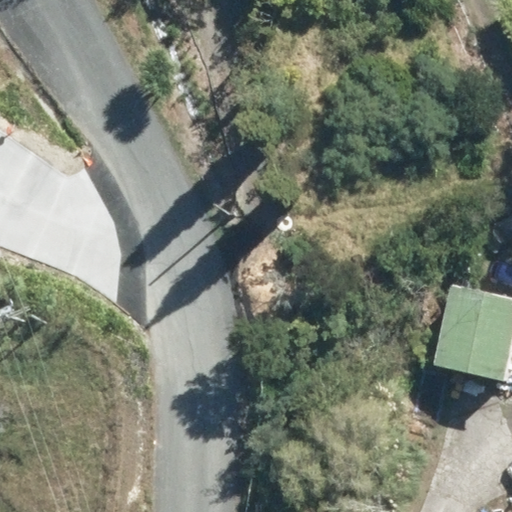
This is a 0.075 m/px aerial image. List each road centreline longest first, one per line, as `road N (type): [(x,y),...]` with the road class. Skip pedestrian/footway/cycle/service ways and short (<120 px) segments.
road 1 (unclassified): [(59,0),(180,200),(191,511)]
road 2 (track): [(183,297),(254,245),(247,166),(220,90),(226,0)]
road 3 (track): [(183,297),(0,221)]
road 4 (track): [(109,267),(0,181)]
